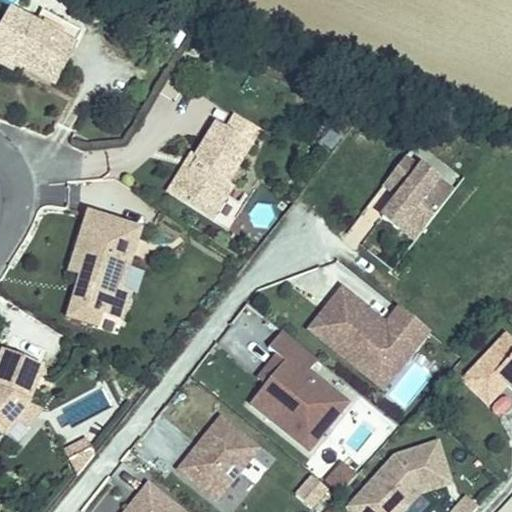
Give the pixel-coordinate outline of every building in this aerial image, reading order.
[(82,32),(42,11),(33,27),(9,14),(0,31),(0,66),(11,72),(15,65),(18,60),(32,67),(29,73),(54,85),(82,32)] [(15,65),(29,73),(32,67),(18,60),(15,65)] [(259,133),(233,117),(224,132),(214,126),(195,157),(198,159),(174,197),(211,220),(231,189),(226,186),(259,133)] [(198,159),(195,157),(191,155),(168,193),(174,197),(198,159)] [(404,160),(383,186),(398,198),(419,171),(404,160)] [(453,193),(421,169),(419,171),(398,198),(383,217),(399,230),(410,216),(426,228),(453,193)] [(88,286),(81,307),(123,320),(130,295),(121,292),(140,230),(87,214),(69,273),(80,277),(81,277),(88,286)] [(415,242),(426,228),(410,216),(399,230),(415,242)] [(81,277),(80,277),(67,319),(97,329),(102,314),(81,307),(88,286),(81,277)] [(310,331),(342,357),(345,353),(374,376),(389,356),(401,366),(428,332),(399,309),(385,326),(342,291),(310,331)] [(268,349),(276,356),(284,363),(265,387),(250,405),(309,452),(347,405),(308,373),(318,361),(281,332),(268,349)] [(511,343),(507,338),(505,337),(463,382),(488,406),(502,390),(498,387),(503,382),(507,385),(511,389),(511,343)] [(0,437),(14,421),(28,405),(43,370),(2,353),(0,357),(0,437)] [(382,389),(401,366),(389,356),(374,376),(345,353),(342,357),(382,389)] [(284,363),(276,356),(257,380),(265,387),(284,363)] [(507,385),(503,382),(498,387),(502,390),(507,385)] [(28,405),(17,418),(27,428),(43,411),(28,405)] [(373,406),(338,445),(362,467),(398,428),(373,406)] [(258,451),(220,420),(178,471),(216,502),(258,451)] [(77,477),(93,457),(86,442),(76,447),(80,456),(69,462),(77,477)] [(348,508),(351,511),(402,511),(418,495),(450,485),(437,444),(395,458),(348,508)] [(65,453),(69,462),(80,456),(76,447),(65,453)] [(339,496),(356,477),(342,465),(325,484),(339,496)] [(307,474),(292,495),(311,509),(326,489),(307,474)] [(180,511),(179,510),(177,511),(173,511),(168,507),(171,504),(148,485),(125,511),(180,511)] [(474,511),(478,509),(467,499),(454,511),(474,511)]
